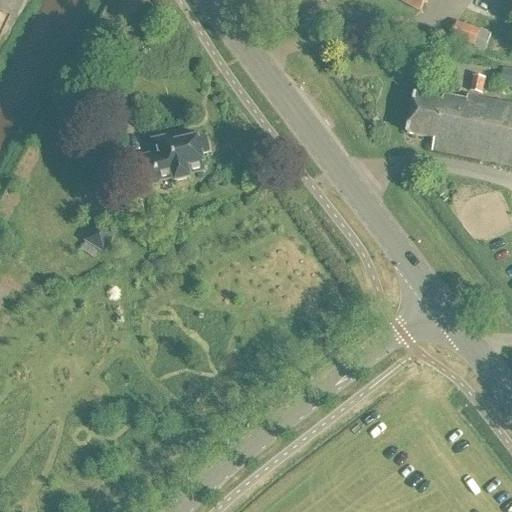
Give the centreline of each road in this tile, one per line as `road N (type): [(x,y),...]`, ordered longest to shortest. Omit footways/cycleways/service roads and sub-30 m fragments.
road 1 (primary): [(443,309),(207,0)]
road 2 (secondary): [(181,511),(443,309)]
